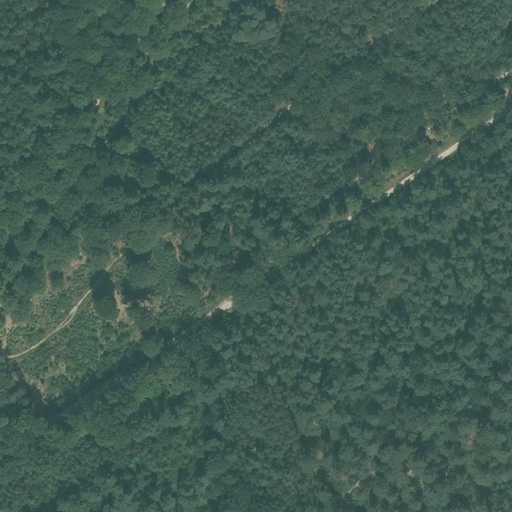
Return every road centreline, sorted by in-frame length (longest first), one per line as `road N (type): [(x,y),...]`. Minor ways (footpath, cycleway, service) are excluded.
road 1 (track): [(0,454),(511,103)]
road 2 (track): [(511,70),(243,257)]
road 3 (track): [(184,184),(437,0)]
road 4 (track): [(0,357),(15,357),(68,319),(184,184)]
road 5 (track): [(269,503),(187,327)]
road 6 (track): [(56,157),(154,0)]
road 7 (track): [(87,103),(184,184)]
road 8 (track): [(184,184),(259,280)]
